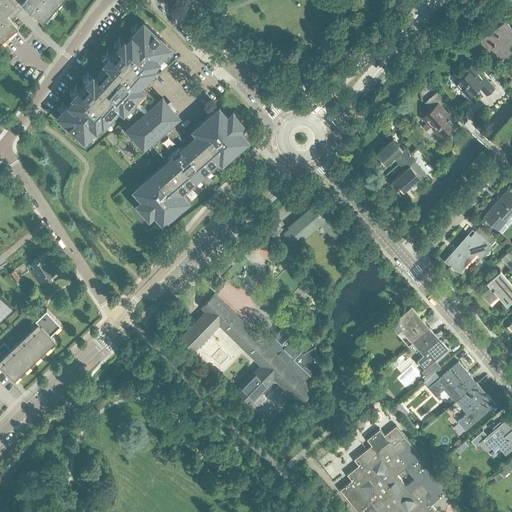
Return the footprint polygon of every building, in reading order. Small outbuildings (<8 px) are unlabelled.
[(0,0),(0,43),(18,27),(7,14),(16,6),(20,9),(25,4),(44,20),(61,0),(0,0)] [(511,49),(511,27),(504,19),(480,40),(499,61),(511,49)] [(194,128),(198,133),(187,142),(171,123),(179,116),(162,97),(158,101),(139,83),(155,66),(153,64),(171,46),(144,21),(127,40),(125,39),(105,60),(107,61),(95,75),(93,73),(74,94),(76,96),(58,115),(85,139),(102,120),(104,122),(118,107),(134,122),(127,128),(144,147),(150,141),(167,160),(135,188),(143,198),(138,203),(150,216),(155,211),(163,221),(189,199),(181,191),(189,184),(193,187),(215,168),(211,164),(219,157),(223,161),(248,139),(239,129),(245,124),(233,111),(228,116),(219,106),(194,128)] [(463,69),(466,72),(454,82),(461,90),(462,88),(469,96),(479,87),(486,94),(494,87),(472,61),(463,69)] [(430,109),(422,117),(426,122),(422,125),(430,134),(434,130),(440,137),(456,123),(447,114),(448,114),(432,96),(424,102),(430,109)] [(392,138),(372,155),(383,167),(393,157),(398,163),(399,163),(410,153),(405,147),(402,149),(392,138)] [(404,169),(390,182),(395,187),(398,184),(404,190),(414,181),(417,185),(427,176),(414,161),(416,159),(410,153),(399,163),(404,169)] [(489,210),(484,217),(498,229),(510,216),(511,217),(511,192),(508,189),(489,210)] [(286,233),(293,242),(300,237),(301,239),(321,222),(338,241),(347,233),(319,201),(290,226),(292,228),(286,233)] [(264,227),(273,237),(283,229),(274,219),(264,227)] [(445,260),(447,262),(459,273),(468,262),(467,260),(468,260),(479,247),(485,252),(491,245),(475,230),(471,235),(469,233),(445,260)] [(57,259),(51,250),(31,262),(34,267),(31,269),(39,281),(40,281),(57,270),(52,262),(57,259)] [(9,272),(15,281),(20,277),(14,269),(9,272)] [(487,282),(491,286),(482,294),(489,303),(498,295),(507,305),(511,300),(511,283),(500,270),(487,282)] [(219,324),(260,364),(261,365),(237,389),(251,403),(275,378),(299,402),(313,388),(304,380),(310,374),(311,376),(313,372),(315,369),(316,363),(316,357),(316,353),(315,348),(313,343),(311,339),(303,348),(291,336),(295,332),(286,324),(273,337),(268,332),(265,335),(259,330),(256,333),(215,293),(201,306),(206,310),(181,336),(195,349),(219,324)] [(0,319),(13,308),(0,294),(0,319)] [(413,341),(428,329),(420,319),(418,316),(419,315),(411,306),(390,325),(401,337),(406,333),(413,341)] [(4,341),(0,345),(0,362),(0,363),(15,379),(57,339),(50,333),(60,324),(61,326),(62,325),(46,308),(35,318),(40,324),(13,350),(4,341)] [(436,338),(428,329),(413,341),(424,354),(417,360),(425,369),(448,349),(440,340),(440,341),(437,338),(436,338)] [(456,400),(475,383),(467,374),(468,373),(465,370),(466,369),(458,360),(435,380),(428,386),(435,395),(443,389),(444,388),(455,401),(456,400)] [(475,383),(456,400),(467,412),(457,420),(465,429),(472,423),(495,403),(488,394),(487,395),(484,392),(483,392),(475,383)] [(483,430),(471,440),(467,443),(471,448),(475,445),(480,442),(488,451),(492,447),(493,448),(497,444),(505,452),(511,446),(511,427),(509,425),(511,423),(507,418),(487,435),(483,430)] [(372,444),(354,459),(359,464),(347,474),(351,480),(339,490),(357,511),(433,511),(435,510),(431,504),(448,490),(411,443),(396,425),(383,435),(378,429),(367,438),(372,444)] [(511,458),(508,462),(507,462),(498,469),(503,476),(511,468),(511,458)] [(499,471),(494,476),(498,481),(503,476),(499,471)]
